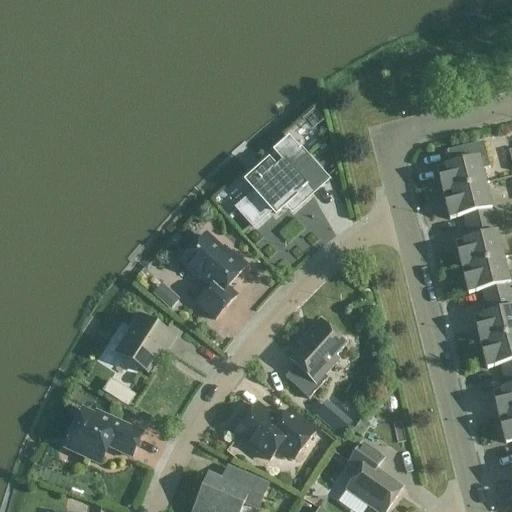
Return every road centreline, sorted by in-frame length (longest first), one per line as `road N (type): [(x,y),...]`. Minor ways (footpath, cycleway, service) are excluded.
road 1 (residential): [(403,216),(342,250),(279,309),(202,410),(153,511)]
road 2 (residential): [(472,500),(403,216)]
road 3 (residential): [(403,216),(383,137),(511,104)]
